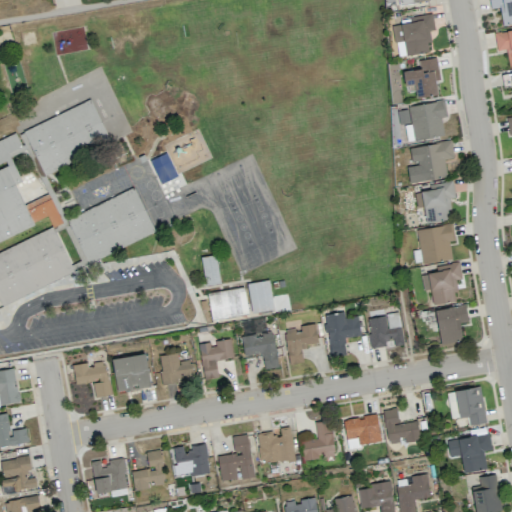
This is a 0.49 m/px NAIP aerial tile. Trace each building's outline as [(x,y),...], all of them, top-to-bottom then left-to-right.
[(511,0),(489,0),(490,8),(500,8),(501,25),(511,23),(511,0)] [(400,17),(401,24),(391,25),(394,44),(399,44),(400,54),(430,50),(427,31),(434,30),(432,13),(400,17)] [(508,66),(511,65),(511,29),(493,33),(496,51),(505,50),(508,66)] [(439,80),(436,57),(418,60),(419,68),(402,71),(405,91),(415,89),(416,96),(437,93),(435,80),(439,80)] [(0,303),(152,229),(131,185),(65,217),(44,174),(111,141),(88,95),(16,131),(22,143),(20,144),(13,130),(0,136),(0,238),(32,223),(31,220),(45,213),(51,225),(0,249),(0,303)] [(443,135),(441,117),(446,116),(443,100),(408,106),(413,140),(443,135)] [(409,147),(411,164),(406,165),(409,183),(446,177),(443,159),(453,158),(450,141),(409,147)] [(448,219),(447,210),(450,209),(448,198),(454,197),(452,180),(429,184),(430,190),(414,192),(416,207),(423,206),(425,223),(448,219)] [(416,229),(420,263),(451,259),(449,241),(454,240),(452,224),(416,229)] [(205,286),(220,283),(215,254),(200,257),(205,286)] [(432,304),(457,300),(454,280),(461,279),(458,262),(435,265),(436,272),(420,274),(423,291),(430,290),(432,304)] [(251,312),(273,308),(268,279),(246,283),(251,312)] [(248,312),(243,286),(206,293),(211,320),(248,312)] [(435,308),(438,343),(461,341),(460,322),(467,321),(465,305),(435,308)] [(360,335),(357,316),(344,317),(343,311),(323,314),(329,354),(347,351),(345,337),(360,335)] [(404,343),(397,312),(366,318),(372,348),(390,344),(390,346),(404,343)] [(288,364),(303,362),(301,346),(317,344),(315,323),(297,325),(297,328),(284,329),(288,364)] [(244,356),(261,352),(264,369),(278,366),(272,331),(240,337),(244,356)] [(198,343),(203,379),(218,378),(215,360),(232,358),(229,338),(212,341),(212,342),(198,343)] [(158,355),(162,383),(193,379),(190,359),(177,361),(176,353),(158,355)] [(149,387),(145,354),(111,358),(115,391),(149,387)] [(94,396),(108,395),(104,361),(72,366),(74,384),(92,381),(94,396)] [(0,369),(0,404),(18,403),(13,368),(0,369)] [(469,425),(486,422),(479,385),(446,392),(451,419),(467,415),(469,425)] [(382,410),(387,443),(419,439),(416,421),(398,423),(396,408),(382,410)] [(0,413),(0,445),(27,442),(25,427),(9,430),(6,412),(0,413)] [(380,440),(375,413),(362,415),(363,417),(343,420),(346,440),(356,439),(357,444),(380,440)] [(314,422),(316,438),(300,440),(303,459),(334,455),(329,420),(314,422)] [(276,430),(256,432),(259,463),(293,459),(289,426),(276,427),(276,430)] [(216,455),(220,480),(238,477),(238,479),(253,476),(246,433),(231,436),(234,453),(216,455)] [(462,472),(485,469),(483,450),(490,449),(488,433),(446,439),(448,457),(460,455),(462,472)] [(172,476),(208,471),(205,445),(182,448),(182,446),(173,447),(175,465),(171,465),(172,476)] [(133,490),(149,488),(148,485),(164,483),(159,449),(145,452),(147,469),(131,471),(133,490)] [(35,487),(33,473),(31,474),(28,455),(0,460),(3,478),(0,478),(0,481),(2,493),(35,487)] [(90,461),(95,493),(127,487),(121,457),(107,459),(108,466),(100,467),(99,459),(90,461)] [(429,497),(426,474),(410,475),(411,484),(396,486),(398,511),(414,511),(413,499),(429,497)] [(472,490),(474,511),(488,511),(500,510),(495,474),(478,476),(480,489),(472,490)] [(379,511),(393,511),(390,481),(368,483),(369,488),(357,489),(359,508),(378,506),(379,511)] [(39,511),(37,495),(4,500),(6,511),(39,511)] [(322,509),(322,511),(354,511),(353,495),(333,497),(334,508),(322,509)] [(315,511),(314,498),(294,501),(293,500),(283,501),(283,511),(315,511)]
